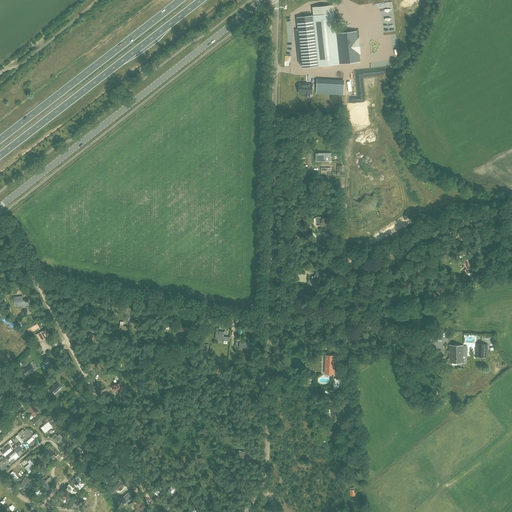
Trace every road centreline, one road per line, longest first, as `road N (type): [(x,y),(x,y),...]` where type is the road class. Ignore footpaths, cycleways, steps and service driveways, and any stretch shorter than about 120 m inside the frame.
road 1 (unclassified): [(248,511),(267,476),(277,0)]
road 2 (unclassified): [(156,511),(0,216)]
road 3 (tertiary): [(0,205),(263,0)]
road 4 (trunk): [(0,156),(202,0)]
road 5 (trunk): [(180,0),(0,140)]
